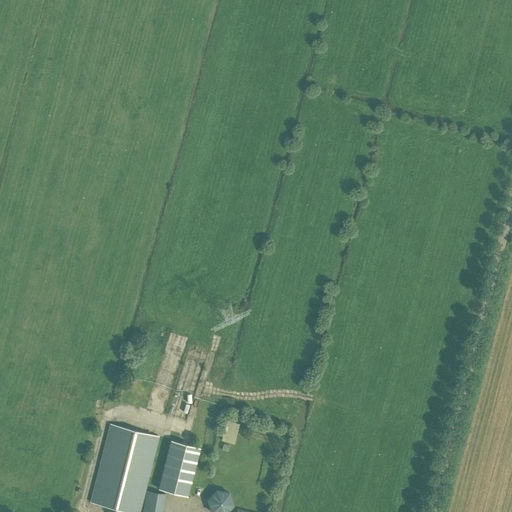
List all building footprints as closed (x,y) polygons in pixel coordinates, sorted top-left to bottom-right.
[(242,427),(229,423),(222,449),(235,452),(242,427)] [(110,424),(90,502),(130,511),(139,511),(159,436),(110,424)] [(158,488),(187,496),(200,447),(171,440),(158,488)] [(207,499),(211,511),(212,511),(226,511),(233,505),(229,493),(216,490),(207,499)] [(143,511),(164,511),(167,494),(147,491),(143,511)]
